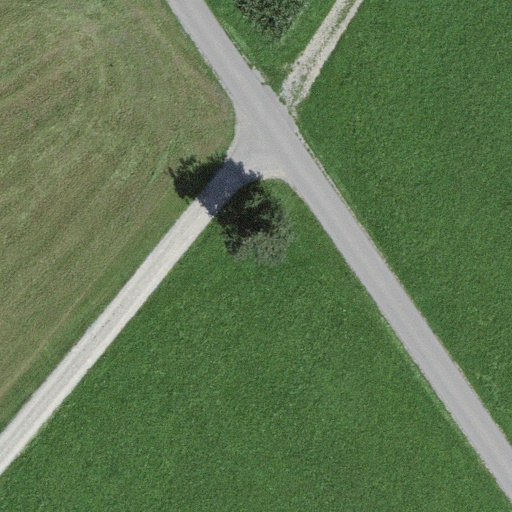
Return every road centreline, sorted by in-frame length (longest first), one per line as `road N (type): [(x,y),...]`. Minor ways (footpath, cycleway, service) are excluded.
road 1 (track): [(363,0),(262,109),(0,427)]
road 2 (track): [(192,0),(511,459)]
